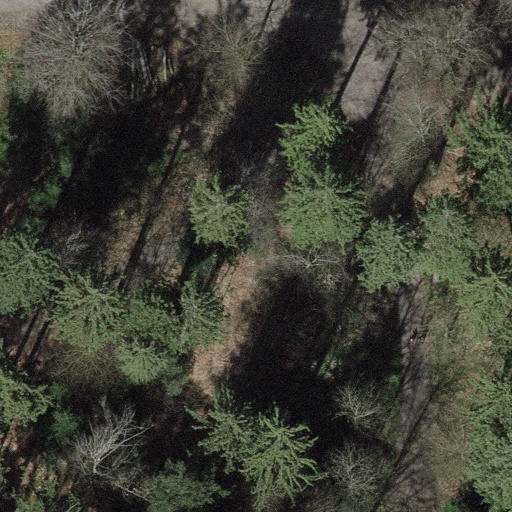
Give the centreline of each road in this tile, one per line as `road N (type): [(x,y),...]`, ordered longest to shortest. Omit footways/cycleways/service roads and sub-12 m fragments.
road 1 (track): [(414,0),(416,363),(429,511)]
road 2 (track): [(265,0),(416,8),(429,0)]
